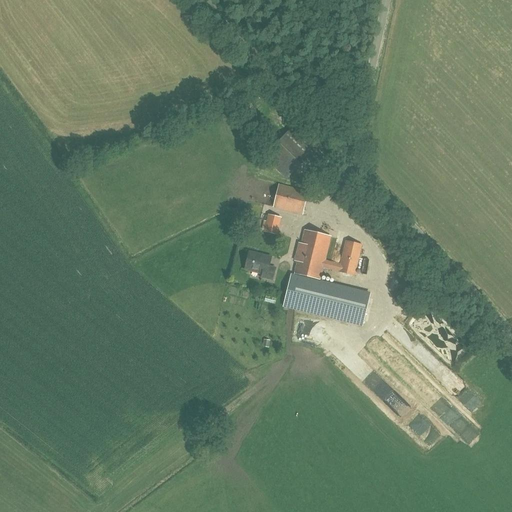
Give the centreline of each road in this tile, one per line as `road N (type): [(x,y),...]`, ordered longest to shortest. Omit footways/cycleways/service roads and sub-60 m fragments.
road 1 (unclassified): [(511,335),(349,159)]
road 2 (unclassified): [(349,159),(203,0)]
road 3 (unclassified): [(349,159),(386,0)]
